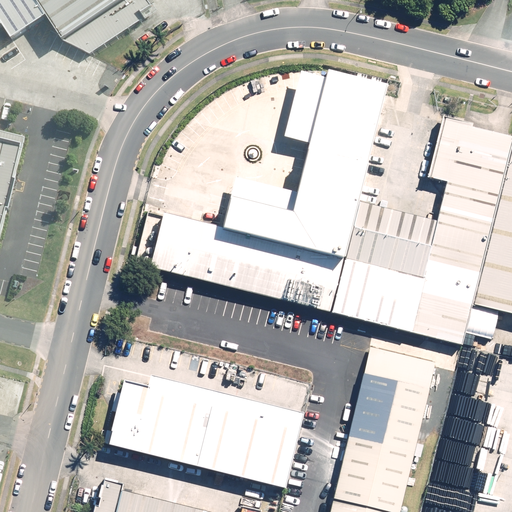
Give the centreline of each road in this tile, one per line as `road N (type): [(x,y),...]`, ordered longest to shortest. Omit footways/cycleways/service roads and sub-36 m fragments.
road 1 (unclassified): [(511,72),(294,26),(196,57),(153,94),(119,152),(22,511)]
road 2 (unknown): [(47,90),(10,254),(0,268)]
